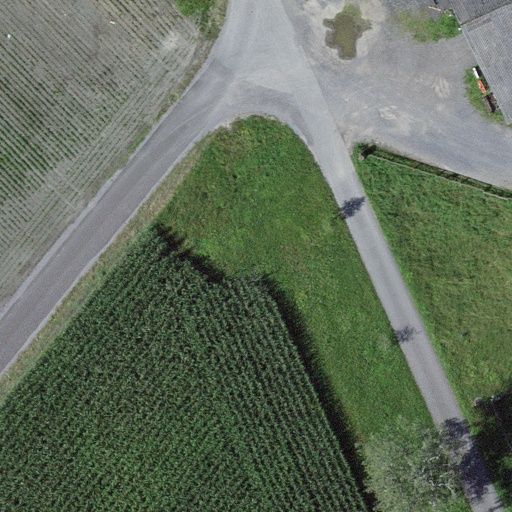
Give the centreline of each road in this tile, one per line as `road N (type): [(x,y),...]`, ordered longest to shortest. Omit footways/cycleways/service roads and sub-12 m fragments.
road 1 (track): [(262,0),(487,511)]
road 2 (track): [(0,352),(270,19)]
